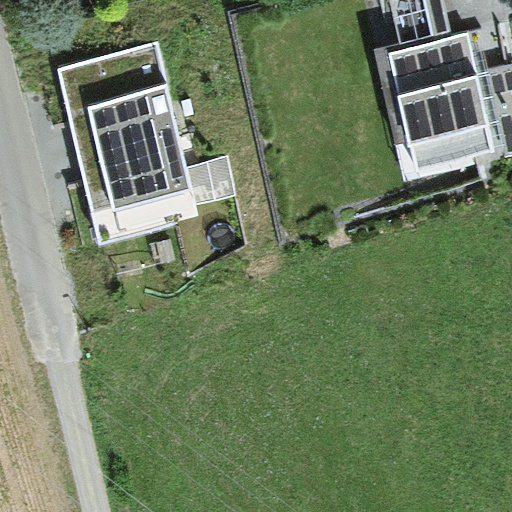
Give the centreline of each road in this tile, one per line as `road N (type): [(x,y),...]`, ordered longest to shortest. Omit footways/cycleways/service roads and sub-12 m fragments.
road 1 (residential): [(55,358),(0,109)]
road 2 (track): [(93,511),(55,358)]
